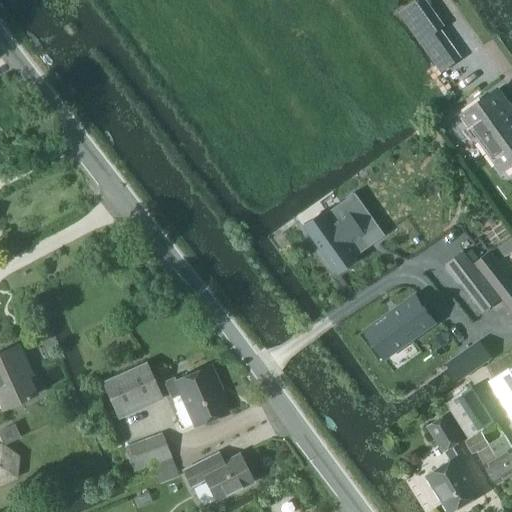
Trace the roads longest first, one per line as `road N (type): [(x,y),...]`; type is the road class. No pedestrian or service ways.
road 1 (unclassified): [(0,31),(201,289)]
road 2 (residential): [(201,289),(362,511)]
